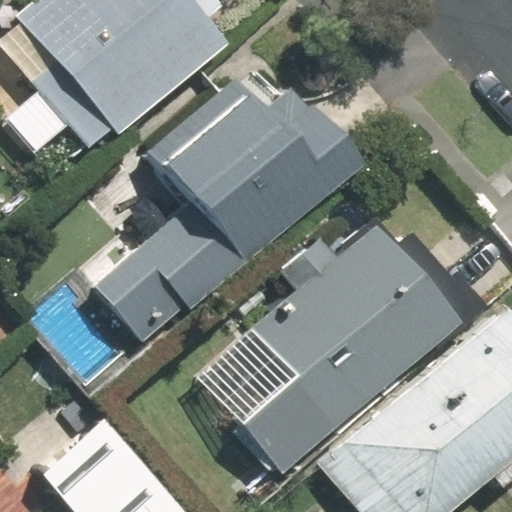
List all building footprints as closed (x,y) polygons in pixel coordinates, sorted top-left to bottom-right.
[(188,0),(10,0),(0,9),(0,71),(68,152),(94,131),(100,137),(220,37),(188,0)] [(77,288),(130,346),(333,165),(260,84),(234,107),(211,82),(122,161),(165,209),(77,288)] [(262,295),(171,375),(261,476),(454,307),(418,265),(411,272),(355,208),(307,250),(300,242),(252,283),(262,295)] [(511,344),(479,307),(301,464),(344,511),(441,511),(477,481),(487,492),(511,469),(511,383),(504,374),(511,367),(511,344)] [(48,511),(164,511),(89,425),(23,482),(48,511)]
